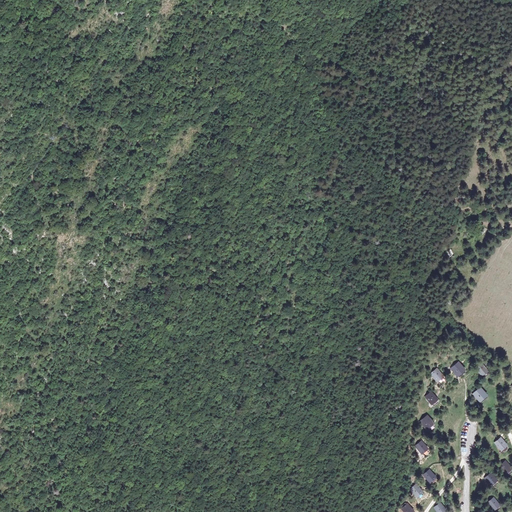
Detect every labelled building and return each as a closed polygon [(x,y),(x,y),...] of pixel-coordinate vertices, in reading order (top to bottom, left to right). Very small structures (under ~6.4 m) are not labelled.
[(461,364),(456,368),(462,375),(467,371),(461,364)] [(485,365),(480,369),(486,376),(491,372),(485,365)] [(442,370),(437,374),(443,382),(448,377),(442,370)] [(486,388),(481,393),(486,400),(492,395),(486,388)] [(435,394),(430,398),(436,405),(441,401),(435,394)] [(430,417),(424,421),(430,429),(436,425),(430,417)] [(503,440),(499,443),(504,451),(509,447),(503,440)] [(423,442),(419,446),(425,453),(429,450),(423,442)] [(430,472),(426,476),(432,484),(436,480),(430,472)] [(491,473),(486,476),(492,484),(496,480),(491,473)] [(417,486),(412,490),(418,498),(423,494),(417,486)] [(439,497),(434,500),(440,507),(445,504),(439,497)] [(496,497),(488,501),(494,511),(501,507),(496,497)]
